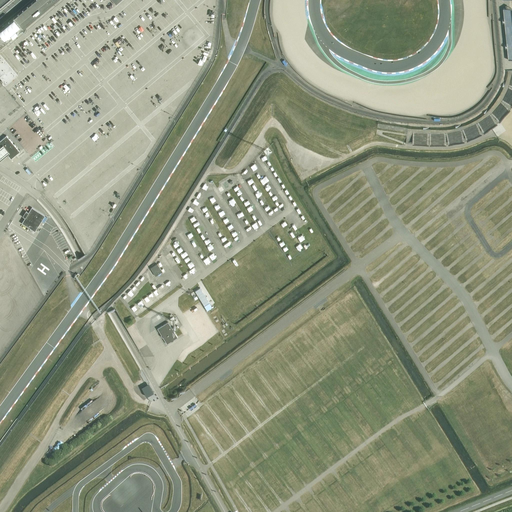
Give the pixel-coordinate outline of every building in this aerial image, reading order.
[(3,82),(3,83),(4,83),(5,83),(6,83),(18,73),(0,51),(0,44),(52,0),(35,0),(0,29),(0,75),(4,80),(3,80),(3,82)] [(206,9),(209,14),(217,8),(214,4),(206,9)] [(144,25),(139,29),(143,33),(147,29),(144,25)] [(134,40),(140,35),(137,31),(131,36),(134,40)] [(95,57),(100,63),(102,65),(100,67),(101,69),(106,65),(104,62),(109,58),(103,51),(95,57)] [(129,83),(137,77),(136,75),(128,81),(129,83)] [(40,91),(43,89),(36,80),(33,82),(40,91)] [(113,105),(118,100),(113,94),(108,99),(113,105)] [(107,105),(98,113),(100,116),(109,108),(107,105)] [(125,114),(131,122),(133,120),(126,112),(125,114)] [(103,139),(106,137),(104,135),(108,132),(105,129),(99,134),(100,136),(103,139)] [(9,157),(11,159),(20,152),(6,136),(0,141),(0,145),(2,148),(6,153),(9,157)] [(85,152),(87,150),(86,149),(94,142),(90,137),(80,147),(85,152)] [(2,148),(0,150),(0,162),(0,163),(9,157),(2,148)] [(74,156),(70,159),(74,164),(78,161),(74,156)] [(229,191),(237,185),(231,177),(223,183),(229,191)] [(45,216),(32,208),(22,223),(35,232),(45,216)] [(187,222),(182,226),(186,230),(191,226),(187,222)] [(228,249),(231,248),(232,250),(236,248),(232,241),(226,244),(228,249)] [(217,252),(212,255),(217,262),(221,259),(219,256),(220,256),(217,252)] [(150,268),(155,276),(162,272),(157,264),(150,268)] [(195,291),(204,307),(210,303),(200,288),(195,291)] [(213,302),(207,306),(210,311),(217,307),(213,302)] [(168,322),(158,329),(167,344),(177,338),(168,322)] [(149,386),(153,384),(147,374),(144,376),(149,386)] [(147,387),(142,390),(146,398),(151,395),(147,387)]
